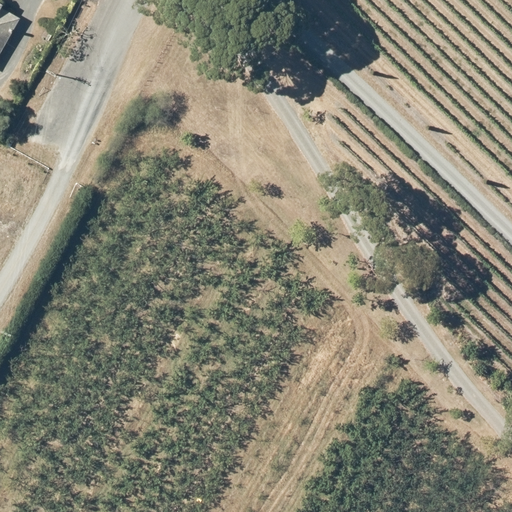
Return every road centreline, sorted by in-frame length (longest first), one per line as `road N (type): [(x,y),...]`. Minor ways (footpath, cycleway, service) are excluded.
road 1 (residential): [(511,442),(411,317),(282,111),(230,0)]
road 2 (residential): [(271,0),(511,233)]
road 3 (track): [(124,4),(63,177),(0,289)]
